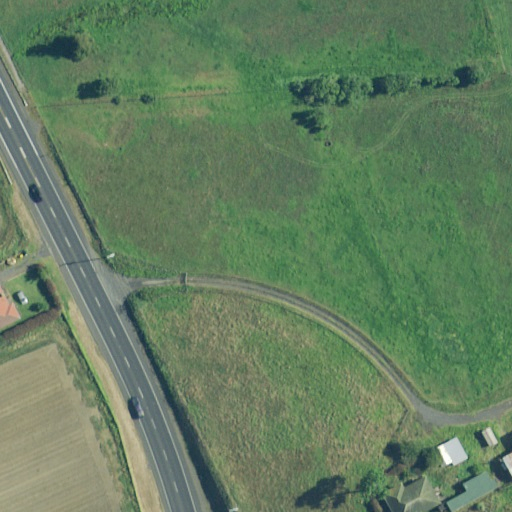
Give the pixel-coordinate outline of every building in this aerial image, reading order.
[(0,328),(22,317),(15,302),(11,304),(1,283),(0,283),(0,328)] [(490,427),(481,432),(489,446),(498,441),(490,427)] [(468,457),(458,437),(433,449),(442,467),(452,462),(453,464),(468,457)] [(446,499),(453,511),(501,485),(496,477),(493,478),(488,469),(462,483),(466,489),(446,499)] [(395,511),(423,511),(442,502),(427,475),(406,487),(403,481),(384,492),(395,511)]
